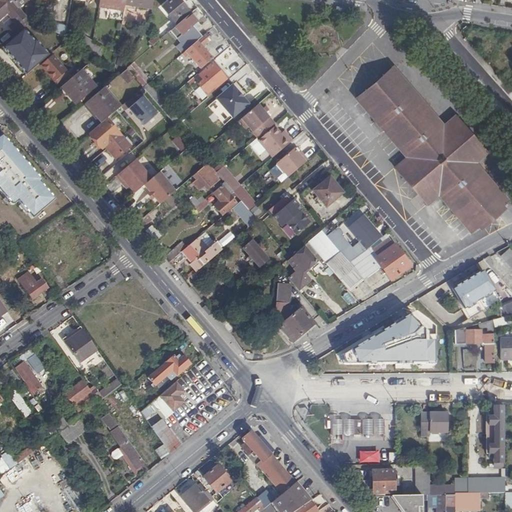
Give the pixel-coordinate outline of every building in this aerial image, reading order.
[(13,18),(17,23),(25,16),(31,23),(35,19),(36,8),(28,0),(0,0),(0,30),(1,30),(0,29),(0,17),(7,12),(9,13),(7,16),(10,20),(13,18)] [(125,0),(99,0),(98,8),(111,10),(123,12),(124,5),(125,0)] [(125,0),(124,5),(152,10),(153,0),(125,0)] [(177,24),(189,13),(178,0),(170,0),(163,7),(173,20),(177,24)] [(190,12),(192,11),(182,0),(178,0),(189,13),(190,12)] [(123,12),(111,10),(110,17),(122,20),(123,12)] [(177,24),(171,30),(181,42),(177,46),(183,53),(197,40),(203,36),(196,28),(200,24),(190,12),(189,13),(177,24)] [(16,36),(31,23),(25,16),(17,23),(10,29),(16,36)] [(43,31),(37,36),(52,50),(57,45),(43,31)] [(203,36),(197,40),(202,46),(212,38),(207,32),(203,36)] [(80,35),(78,47),(89,53),(91,42),(80,35)] [(156,35),(150,41),(153,45),(160,39),(156,35)] [(197,40),(183,53),(186,57),(189,54),(200,67),(211,57),(207,52),(202,46),(197,40)] [(91,42),(89,53),(95,57),(101,61),(103,49),(91,42)] [(53,56),(42,66),(54,80),(65,70),(53,56)] [(127,68),(134,77),(135,78),(143,72),(134,62),(127,68)] [(209,96),(228,80),(213,63),(199,75),(203,80),(198,84),(209,96)] [(356,101),(396,68),(394,66),(355,99),(356,101)] [(127,68),(120,73),(128,82),(134,77),(127,68)] [(500,200),(502,203),(509,197),(476,159),(483,153),(454,119),(445,126),(396,68),(356,101),(406,160),(400,165),(429,198),(439,190),(471,228),(494,209),(492,207),(500,200)] [(81,69),(61,87),(76,103),(95,87),(81,69)] [(143,72),(135,78),(143,87),(148,83),(150,81),(143,72)] [(159,106),(165,101),(148,83),(143,87),(159,106)] [(106,85),(85,103),(102,122),(106,118),(112,114),(120,106),(122,105),(106,85)] [(233,85),(217,99),(233,118),(249,104),(233,85)] [(122,105),(120,106),(124,111),(138,100),(134,95),(122,105)] [(142,98),(129,109),(143,126),(156,114),(142,98)] [(181,120),(165,101),(159,106),(176,125),(181,120)] [(270,118),(259,104),(242,119),(254,132),(270,118)] [(454,119),(483,153),(485,150),(456,117),(454,119)] [(102,122),(89,132),(102,149),(106,145),(110,150),(117,158),(130,148),(123,140),(106,118),(102,122)] [(275,123),(270,118),(254,132),(258,137),(274,124),(275,123)] [(276,126),(274,124),(258,137),(257,138),(259,141),(276,126)] [(276,126),(259,141),(265,148),(282,133),(276,126)] [(273,157),(293,141),(288,135),(285,137),(282,133),(265,148),(273,157)] [(54,200),(2,136),(0,137),(0,192),(10,204),(13,206),(18,202),(32,218),(54,200)] [(180,144),(185,149),(191,144),(186,139),(180,144)] [(289,177),(309,160),(304,154),(301,156),(299,153),(295,148),(277,164),(289,177)] [(128,187),(133,194),(145,184),(151,179),(135,160),(115,176),(122,184),(124,182),(128,187)] [(42,179),(47,174),(37,163),(32,168),(42,179)] [(208,163),(192,177),(195,180),(193,183),(199,190),(204,186),(207,190),(220,179),(215,174),(217,172),(208,163)] [(429,198),(400,165),(397,168),(426,203),(429,198)] [(223,167),(217,173),(225,182),(231,177),(223,167)] [(155,197),(161,204),(176,191),(160,172),(151,179),(145,184),(150,191),(155,197)] [(331,176),(328,179),(340,194),(344,190),(331,176)] [(233,178),(227,184),(233,192),(240,186),(233,178)] [(314,191),(327,206),(333,201),(340,194),(328,179),(314,191)] [(227,184),(226,183),(213,193),(219,200),(214,205),(222,215),(234,204),(229,198),(234,193),(233,192),(227,184)] [(240,188),(235,192),(240,197),(244,193),(240,188)] [(286,195),(269,210),(282,226),(286,222),(296,234),(310,222),(301,211),(302,210),(298,205),(293,199),(291,201),(286,195)] [(409,201),(417,209),(424,203),(416,195),(409,201)] [(189,201),(194,208),(204,200),(201,196),(196,200),(194,197),(189,201)] [(204,200),(194,208),(199,212),(209,204),(205,199),(204,200)] [(498,213),(506,207),(502,203),(500,200),(492,207),(494,209),(498,213)] [(249,210),(241,201),(236,205),(253,223),(257,220),(249,210)] [(327,225),(338,216),(337,215),(333,210),(338,206),(333,201),(327,206),(318,214),(327,225)] [(333,210),(337,215),(344,209),(340,204),(338,206),(333,210)] [(4,207),(0,208),(0,227),(12,221),(4,207)] [(367,248),(380,237),(374,230),(375,229),(363,215),(349,228),(359,239),(367,248)] [(146,230),(156,241),(161,237),(151,226),(146,230)] [(340,227),(328,236),(332,241),(344,232),(340,227)] [(364,279),(365,279),(351,263),(350,262),(341,251),(332,241),(328,236),(323,229),(309,241),(350,290),(353,288),(364,279)] [(206,230),(201,235),(211,247),(216,242),(206,230)] [(222,246),(235,238),(231,232),(218,240),(222,246)] [(369,248),(382,266),(391,279),(410,266),(386,234),(369,248)] [(190,263),(197,271),(201,268),(219,253),(224,248),(217,241),(216,242),(211,247),(201,235),(187,247),(183,250),(192,262),(190,263)] [(165,256),(170,261),(183,250),(187,247),(182,241),(165,256)] [(252,241),(244,248),(259,266),(267,259),(260,252),(265,247),(260,241),(256,246),(252,241)] [(341,251),(350,262),(364,251),(361,247),(356,251),(350,244),(341,251)] [(289,278),(300,290),(311,279),(305,271),(317,261),(305,247),(288,261),(297,271),(289,278)] [(511,247),(501,256),(511,267),(511,247)] [(351,263),(365,279),(382,266),(369,248),(351,263)] [(197,271),(191,276),(196,282),(206,274),(201,268),(197,271)] [(466,308),(467,307),(476,302),(484,297),(493,292),(495,291),(484,272),(482,273),(473,278),(471,279),(468,281),(465,283),(457,288),(454,289),(466,308)] [(28,273),(20,280),(33,297),(47,288),(43,281),(37,285),(28,273)] [(278,283),(276,320),(293,342),(315,323),(302,308),(293,315),(290,312),(287,314),(290,283),(278,283)] [(353,288),(350,290),(356,297),(359,294),(353,288)] [(349,303),(354,300),(348,292),(343,295),(349,303)] [(408,315),(340,353),(346,364),(435,363),(435,339),(426,340),(426,331),(408,315)] [(506,323),(504,317),(503,317),(494,320),(495,326),(506,323)] [(494,320),(480,324),(480,326),(489,326),(489,330),(494,330),(494,320)] [(81,330),(79,328),(71,334),(73,337),(81,330)] [(465,328),(455,331),(455,345),(485,344),(486,363),(494,363),(494,335),(482,336),(482,331),(465,331),(465,328)] [(73,337),(71,334),(62,340),(79,363),(96,351),(81,330),(73,337)] [(500,361),(508,360),(511,360),(511,339),(499,340),(500,361)] [(36,355),(28,361),(38,375),(46,370),(36,355)] [(173,356),(149,377),(160,390),(165,386),(162,381),(166,377),(170,381),(175,376),(176,377),(191,364),(183,356),(178,361),(173,356)] [(26,383),(25,384),(31,393),(32,392),(33,393),(37,391),(40,394),(44,391),(24,363),(16,369),(26,383)] [(121,385),(117,379),(98,392),(103,398),(118,387),(121,385)] [(98,392),(94,386),(88,390),(82,382),(64,395),(76,412),(96,397),(99,401),(103,398),(98,392)] [(161,398),(172,412),(188,398),(176,385),(161,398)] [(16,389),(8,395),(25,418),(33,413),(16,389)] [(161,398),(159,396),(151,403),(163,420),(172,412),(161,398)] [(170,454),(181,445),(163,420),(151,403),(141,412),(163,445),(170,454)] [(504,426),(504,406),(495,406),(495,412),(490,412),(490,418),(490,426),(493,426),(493,434),(493,442),(490,442),(490,450),(490,457),(495,457),(495,463),(504,463),(504,443),(504,434),(502,434),(502,426),(504,426)] [(58,432),(71,423),(70,421),(77,416),(73,409),(65,415),(68,419),(56,429),(58,432)] [(128,466),(135,475),(143,469),(146,473),(150,470),(140,457),(111,418),(108,413),(100,418),(106,426),(112,433),(133,463),(128,466)] [(430,433),(430,414),(421,414),(421,436),(430,437),(430,433)] [(448,414),(430,414),(430,433),(448,432),(448,414)] [(87,430),(78,417),(71,423),(58,432),(66,443),(67,445),(87,430)] [(362,420),(362,436),(362,437),(385,436),(385,419),(362,420)] [(354,437),(362,436),(362,420),(361,421),(354,421),(354,437)] [(354,437),(354,421),(331,421),(332,438),(354,437)] [(256,438),(251,432),(242,439),(246,443),(242,447),(248,455),(251,453),(254,456),(256,454),(262,461),(258,464),(283,493),(294,483),(270,456),(270,454),(257,438),(256,438)] [(39,439),(35,443),(38,448),(45,442),(43,439),(41,441),(39,439)] [(38,448),(35,443),(14,459),(17,464),(38,448)] [(163,445),(155,451),(162,460),(170,454),(163,445)] [(379,450),(358,451),(358,462),(380,462),(379,450)] [(262,461),(256,454),(254,456),(251,453),(248,455),(257,465),(258,464),(262,461)] [(232,478),(219,462),(210,469),(211,471),(204,477),(217,493),(231,481),(230,480),(232,478)] [(428,496),(431,496),(430,473),(430,464),(417,465),(418,496),(422,496),(428,496)] [(395,471),(373,471),(373,493),(396,493),(395,471)] [(455,495),(455,493),(455,486),(435,486),(434,473),(430,473),(431,496),(437,496),(455,495)] [(468,480),(455,480),(455,486),(455,493),(468,493),(468,480)] [(493,480),(468,480),(468,493),(481,493),(491,493),(493,493),(493,480)] [(194,511),(213,498),(201,483),(197,486),(196,484),(180,497),(193,511),(194,511)] [(317,511),(318,511),(310,500),(299,487),(281,500),(291,511),(317,511)] [(69,504),(79,498),(75,491),(65,498),(69,504)] [(266,491),(257,499),(262,505),(265,509),(275,501),(266,491)] [(481,493),(468,493),(455,493),(455,495),(455,511),(457,511),(481,511),(481,499),(481,493)] [(455,511),(455,495),(437,496),(437,498),(438,511),(437,511),(455,511)] [(418,496),(392,497),(402,511),(418,511),(418,507),(418,496)] [(428,498),(428,511),(438,511),(437,498),(437,496),(431,496),(428,496),(428,498)] [(253,511),(262,505),(257,499),(241,511),(253,511)]
